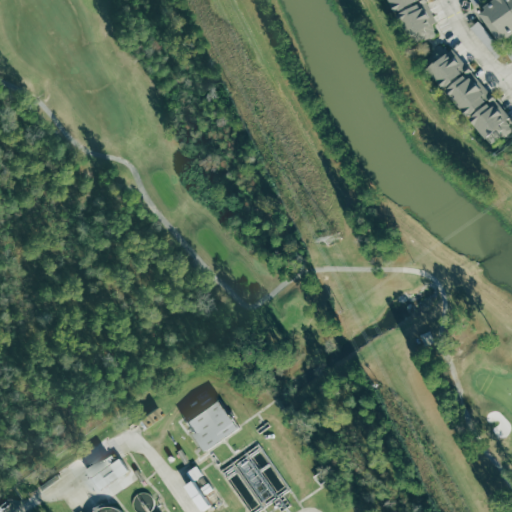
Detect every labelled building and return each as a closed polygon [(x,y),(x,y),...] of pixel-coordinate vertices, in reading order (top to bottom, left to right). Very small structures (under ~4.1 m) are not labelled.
[(434,30),(419,0),(391,0),(411,41),(434,30)] [(500,0),(511,0),(511,32),(503,39),(484,12),(500,0)] [(453,48),(511,122),(511,132),(491,149),(425,67),(429,64),(425,58),(442,44),(448,52),(453,48)] [(195,420),(215,450),(249,427),(229,397),(195,420)] [(94,469),(112,496),(140,478),(122,451),(94,469)] [(215,509),(223,503),(214,492),(219,488),(208,474),(196,484),(215,509)]
